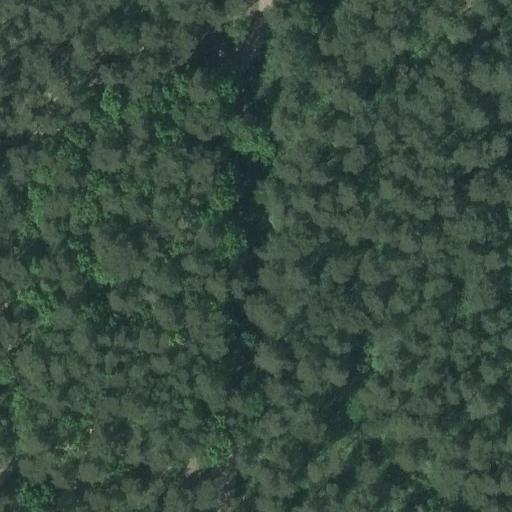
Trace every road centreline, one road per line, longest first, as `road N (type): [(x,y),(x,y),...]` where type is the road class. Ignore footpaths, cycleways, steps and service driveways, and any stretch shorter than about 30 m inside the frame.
road 1 (track): [(257,0),(226,102),(232,426),(221,445),(221,511)]
road 2 (track): [(0,156),(181,55),(247,50)]
road 3 (track): [(0,471),(221,453)]
